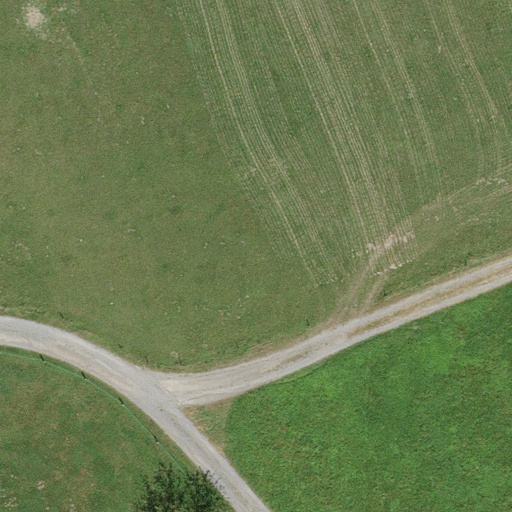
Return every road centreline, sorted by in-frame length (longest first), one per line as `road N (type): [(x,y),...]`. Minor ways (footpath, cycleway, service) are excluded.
road 1 (track): [(134,385),(283,355),(511,264)]
road 2 (track): [(134,385),(247,511)]
road 3 (track): [(0,323),(25,323),(102,351),(134,385)]
